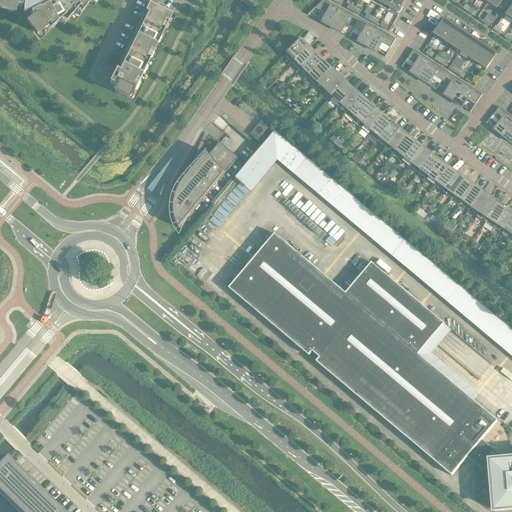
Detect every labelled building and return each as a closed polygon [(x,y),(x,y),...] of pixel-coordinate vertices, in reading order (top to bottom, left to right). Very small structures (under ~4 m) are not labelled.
[(1,0),(0,5),(0,8),(13,12),(15,6),(21,6),(22,6),(21,0),(1,0)] [(41,4),(35,0),(24,0),(24,12),(41,4)] [(33,18),(28,23),(37,34),(49,24),(51,29),(50,29),(51,29),(65,16),(67,20),(67,21),(80,7),(82,11),(83,12),(90,0),(96,0),(97,0),(56,0),(56,1),(54,2),(53,1),(42,8),(39,9),(39,8),(30,12),(31,13),(33,18)] [(332,28),(342,10),(324,0),(323,0),(316,8),(327,14),(322,23),(332,28)] [(388,11),(394,0),(382,0),(379,6),(388,11)] [(394,0),(388,11),(389,12),(390,8),(399,13),(406,0),(394,0)] [(489,0),(488,2),(497,9),(502,0),(489,0)] [(115,69),(110,81),(109,83),(117,87),(114,92),(127,98),(135,81),(138,83),(172,14),(149,3),(145,11),(148,12),(119,71),(116,70),(115,69)] [(342,10),(332,28),(341,33),(346,24),(354,29),(360,19),(342,10)] [(360,19),(354,29),(363,33),(358,42),(367,47),(377,29),(360,19)] [(443,40),(454,24),(445,19),(434,34),(443,40)] [(452,46),(462,30),(454,24),(443,40),(452,46)] [(377,29),(367,47),(377,53),(382,44),(391,48),(396,39),(377,29)] [(460,52),(471,36),(462,30),(452,46),(460,52)] [(304,39),(312,45),(318,38),(310,31),(304,39)] [(471,36),(460,52),(469,57),(479,41),(471,36)] [(296,61),(309,47),(302,40),(288,54),(296,61)] [(479,41),(469,57),(477,63),(488,47),(479,41)] [(309,47),(296,61),(293,64),(300,71),(317,55),(309,47)] [(488,47),(477,63),(486,69),(497,53),(488,47)] [(419,79),(431,61),(414,50),(408,59),(416,64),(410,73),(419,79)] [(443,60),(440,63),(446,67),(449,63),(453,57),(447,54),(443,60)] [(310,76),(324,62),(317,55),(300,71),(307,79),(310,76)] [(462,69),(466,61),(459,58),(456,66),(462,69)] [(431,61),(419,79),(428,85),(434,76),(442,81),(448,72),(431,61)] [(324,62),(310,76),(318,83),(331,69),(324,62)] [(331,69),(318,83),(325,90),(339,76),(331,69)] [(448,72),(442,81),(450,86),(444,95),(453,101),(465,83),(448,72)] [(267,74),(260,82),(264,86),(271,78),(267,74)] [(339,76),(325,90),(333,97),(346,83),(339,76)] [(282,81),(277,87),(281,91),(286,85),(282,81)] [(346,83),(333,97),(341,104),(354,89),(346,83)] [(465,83),(453,101),(462,107),(468,98),(476,104),(482,95),(465,83)] [(354,89),(341,104),(348,111),(361,96),(354,89)] [(361,96),(348,111),(349,111),(346,115),(354,121),(356,118),(369,103),(361,96)] [(369,103),(356,118),(354,121),(353,122),(361,128),(377,110),(369,103)] [(503,137),(511,124),(511,117),(499,107),(492,116),(500,122),(494,130),(503,137)] [(377,110),(361,128),(369,135),(385,116),(377,110)] [(385,116),(369,135),(377,142),(393,123),(385,116)] [(258,142),(270,128),(262,121),(250,135),(258,142)] [(393,123),(377,142),(385,148),(388,145),(401,129),(393,123)] [(511,124),(503,137),(511,143),(511,142),(511,124)] [(401,129),(388,145),(396,151),(408,136),(401,129)] [(511,329),(318,168),(275,132),(236,179),(249,190),(277,158),(307,181),(307,182),(370,234),(369,236),(398,261),(400,259),(459,309),(458,310),(487,336),(489,334),(511,352),(511,329)] [(335,134),(331,140),(334,143),(339,137),(335,134)] [(408,136),(396,151),(404,158),(416,142),(408,136)] [(416,142),(404,158),(402,161),(409,166),(410,167),(424,149),(416,142)] [(207,152),(199,161),(196,165),(192,168),(188,174),(183,182),(178,191),(177,193),(176,196),(175,199),(175,202),(174,205),(174,208),(174,211),(174,214),(175,217),(176,220),(177,223),(178,226),(180,229),(195,211),(195,210),(238,158),(220,143),(209,155),(207,152)] [(424,149),(410,167),(418,173),(432,155),(424,149)] [(432,155),(418,173),(427,180),(441,161),(432,155)] [(441,161),(427,180),(435,186),(437,183),(449,167),(441,161)] [(449,167),(437,183),(446,189),(457,173),(449,167)] [(457,173),(446,189),(454,195),(465,179),(457,173)] [(382,176),(378,180),(383,184),(387,179),(382,176)] [(465,179),(454,195),(462,201),(474,185),(465,179)] [(387,180),(384,184),(389,189),(392,185),(391,184),(387,180)] [(474,185),(462,201),(471,207),(482,191),(474,185)] [(482,191),(471,207),(479,213),(490,197),(482,191)] [(490,197),(479,213),(488,219),(499,203),(490,197)] [(499,203),(488,219),(497,225),(507,208),(499,203)] [(511,211),(507,208),(497,225),(505,230),(511,219),(511,211)] [(459,225),(456,230),(460,233),(464,228),(459,225)] [(452,476),(467,457),(482,440),(497,421),(419,355),(444,324),(372,263),(346,294),(275,234),(229,289),(309,356),(312,352),(320,358),(316,362),(452,476)] [(475,248),(474,249),(475,250),(476,251),(478,251),(479,250),(480,249),(481,250),(482,250),(482,251),(483,251),(484,252),(485,252),(486,251),(486,250),(486,249),(486,247),(486,246),(485,246),(484,245),(483,245),(482,246),(481,246),(480,245),(478,244),(477,245),(477,246),(476,246),(476,247),(475,247),(475,248)] [(447,337),(462,349),(466,343),(452,331),(447,337)] [(482,440),(467,457),(483,470),(491,469),(495,510),(511,508),(511,459),(506,460),(482,440)] [(63,511),(49,497),(32,481),(21,470),(16,466),(8,457),(0,464),(0,493),(12,505),(19,511),(63,511)]
